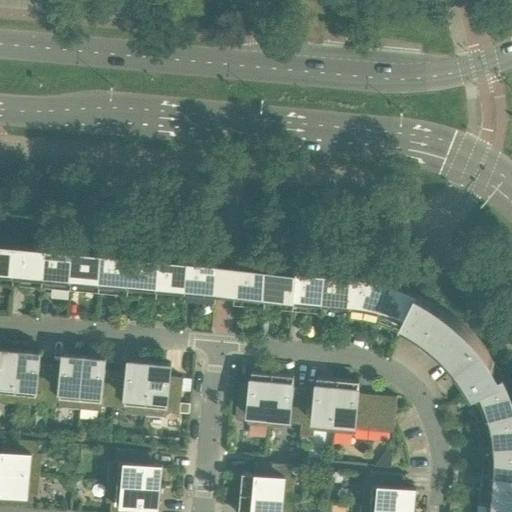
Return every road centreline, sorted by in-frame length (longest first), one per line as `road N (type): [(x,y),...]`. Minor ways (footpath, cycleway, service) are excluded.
road 1 (primary): [(0,110),(389,138),(448,151),(511,187)]
road 2 (residential): [(437,511),(437,432),(397,377),(344,356),(217,345)]
road 3 (primary): [(272,69),(0,45)]
road 4 (primary): [(511,54),(411,80),(272,69)]
road 5 (residential): [(0,324),(217,345)]
road 6 (residential): [(202,511),(217,345)]
